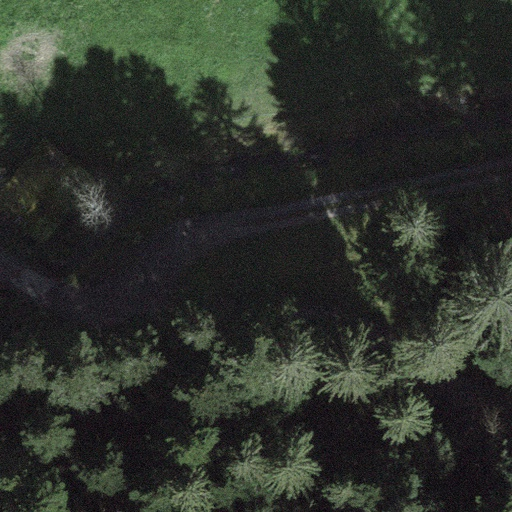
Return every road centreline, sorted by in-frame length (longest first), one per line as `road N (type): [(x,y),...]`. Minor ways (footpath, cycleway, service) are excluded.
road 1 (track): [(511,405),(362,336),(95,303),(0,262)]
road 2 (track): [(95,303),(161,252),(218,233),(511,170)]
road 3 (track): [(441,511),(418,368)]
